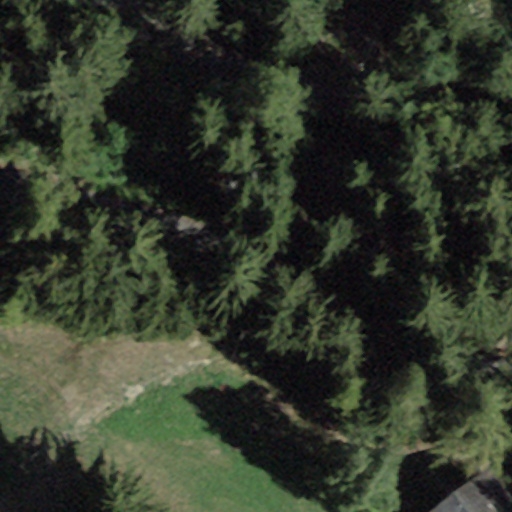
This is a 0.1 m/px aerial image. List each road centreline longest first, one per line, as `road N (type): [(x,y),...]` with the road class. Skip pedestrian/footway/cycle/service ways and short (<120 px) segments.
road 1 (track): [(0,191),(217,252),(382,340),(480,369),(511,370)]
road 2 (track): [(511,116),(391,93),(342,95),(54,16),(0,19)]
